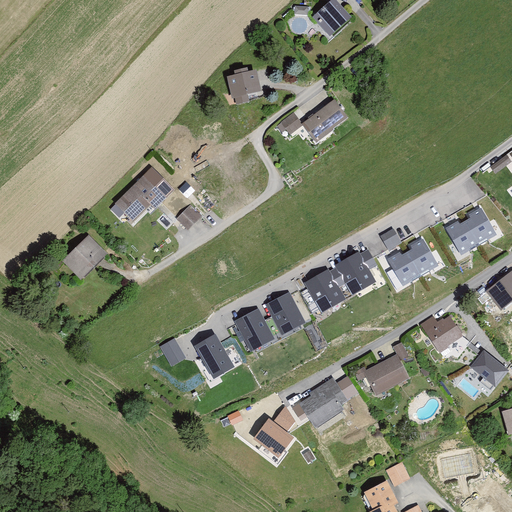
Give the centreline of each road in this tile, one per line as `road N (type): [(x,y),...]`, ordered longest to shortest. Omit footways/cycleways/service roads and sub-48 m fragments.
road 1 (residential): [(426,0),(257,135),(273,188),(148,273)]
road 2 (residential): [(511,141),(219,315),(184,341),(193,356)]
road 3 (residential): [(511,257),(273,400)]
